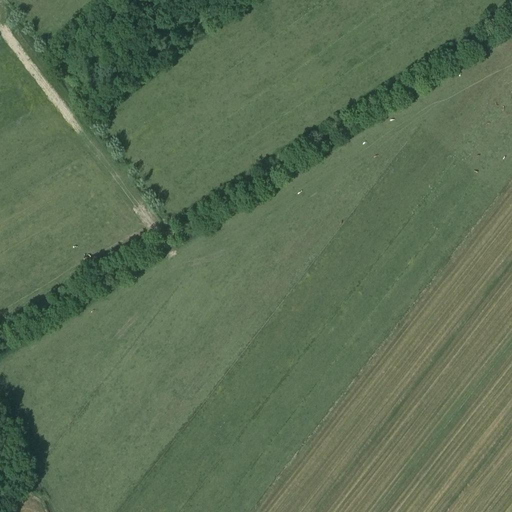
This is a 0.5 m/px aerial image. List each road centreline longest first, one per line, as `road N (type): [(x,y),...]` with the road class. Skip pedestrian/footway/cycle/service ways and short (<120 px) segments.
road 1 (track): [(511,20),(161,242)]
road 2 (track): [(161,242),(0,341)]
